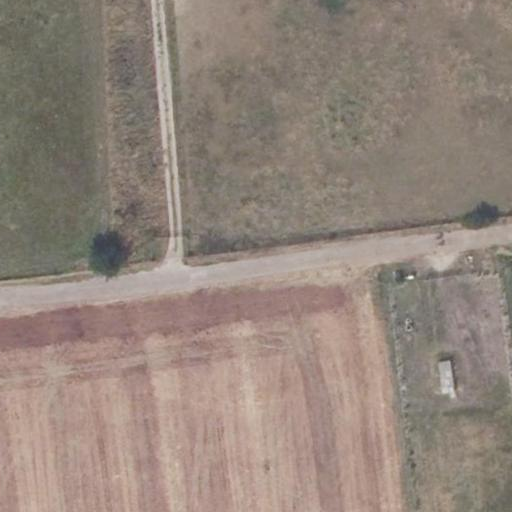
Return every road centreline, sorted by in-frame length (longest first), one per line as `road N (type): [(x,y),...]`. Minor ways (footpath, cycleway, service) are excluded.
road 1 (track): [(511,236),(0,299)]
road 2 (track): [(179,277),(162,0)]
